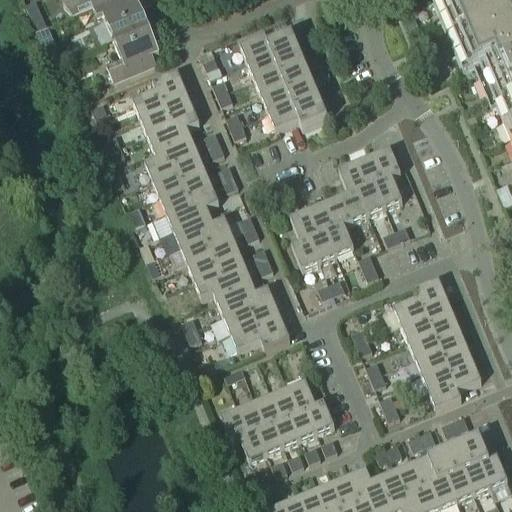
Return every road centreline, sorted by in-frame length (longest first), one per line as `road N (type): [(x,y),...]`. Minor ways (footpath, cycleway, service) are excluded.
road 1 (residential): [(304,330),(478,253)]
road 2 (residential): [(243,188),(358,142),(410,102)]
road 3 (residential): [(478,253),(458,177),(410,102)]
road 4 (residential): [(304,330),(243,188)]
road 5 (residential): [(243,188),(180,47)]
road 6 (residential): [(375,449),(511,391)]
road 7 (residential): [(241,506),(375,449)]
road 8 (residential): [(375,449),(339,365),(304,330)]
road 9 (residential): [(294,0),(180,47)]
